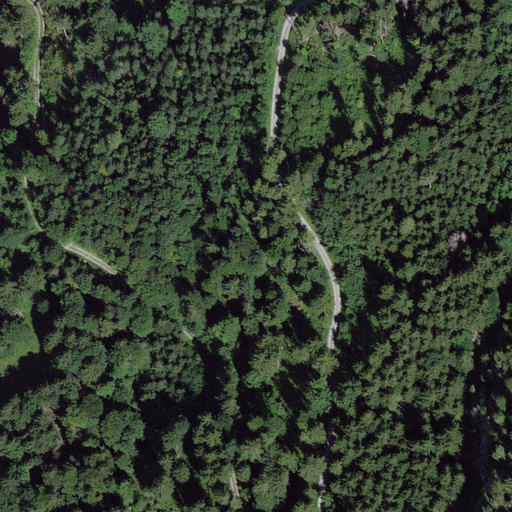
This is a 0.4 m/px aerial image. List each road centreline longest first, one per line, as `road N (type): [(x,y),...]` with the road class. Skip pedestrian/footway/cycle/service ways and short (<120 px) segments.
road 1 (track): [(24,0),(36,12),(28,207),(45,231),(197,341),(214,381),(243,511)]
road 2 (track): [(308,0),(285,29),(272,131),(273,176),(323,256),(337,300),(332,417),(317,511)]
